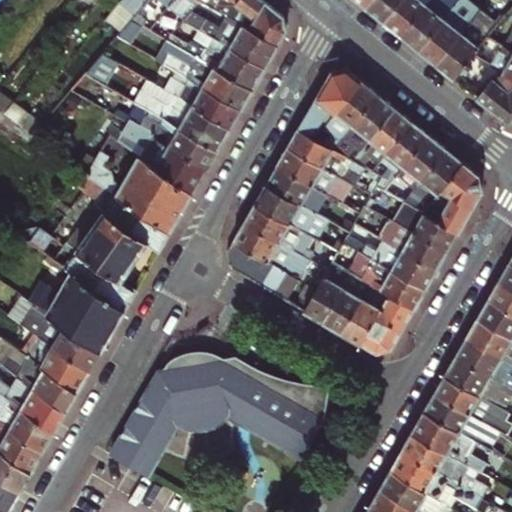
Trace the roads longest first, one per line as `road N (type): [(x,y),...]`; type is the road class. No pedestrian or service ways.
road 1 (residential): [(188,266),(332,15)]
road 2 (residential): [(45,511),(188,266)]
road 3 (residential): [(188,266),(400,393)]
road 4 (residential): [(332,15),(511,163)]
road 5 (residential): [(511,205),(400,393)]
road 6 (residential): [(400,393),(330,511)]
